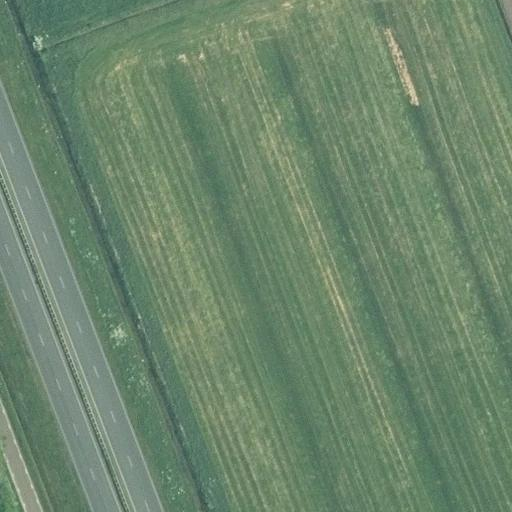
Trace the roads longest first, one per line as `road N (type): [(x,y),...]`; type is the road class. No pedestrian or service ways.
road 1 (trunk): [(147,511),(0,116)]
road 2 (trunk): [(0,233),(106,511)]
